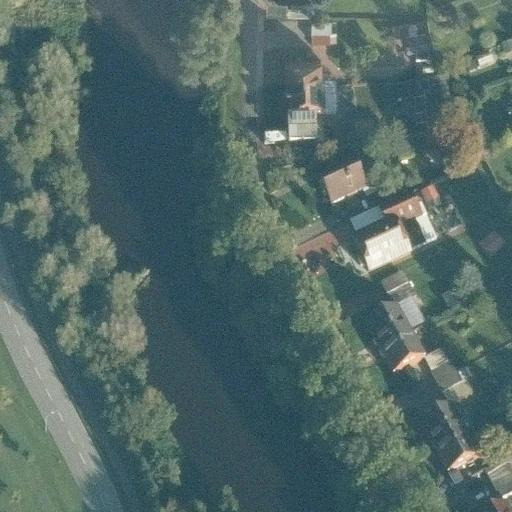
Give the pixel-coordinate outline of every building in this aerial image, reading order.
[(312,0),(285,0),(286,11),(312,11),(312,0)] [(328,16),(310,16),(310,36),(327,36),(328,16)] [(283,57),(284,90),(321,88),(320,56),(283,57)] [(321,88),(284,90),(285,122),(322,120),(321,88)] [(315,178),(330,209),(366,192),(351,161),(315,178)] [(377,210),(384,227),(394,222),(398,230),(415,223),(422,221),(411,195),(377,210)] [(352,242),(368,277),(410,257),(409,255),(425,247),(415,223),(398,230),(394,222),(384,227),(352,242)] [(494,236),(481,247),(492,260),(506,248),(494,236)] [(401,276),(380,288),(387,299),(407,287),(401,276)] [(363,328),(377,354),(411,335),(397,310),(363,328)] [(411,335),(377,354),(392,381),(426,362),(411,335)] [(462,387),(450,366),(430,377),(442,398),(462,387)] [(418,428),(433,454),(466,435),(452,409),(418,428)] [(466,435),(433,454),(447,480),(481,462),(466,435)] [(511,498),(511,476),(505,465),(485,477),(501,505),(511,498)]
